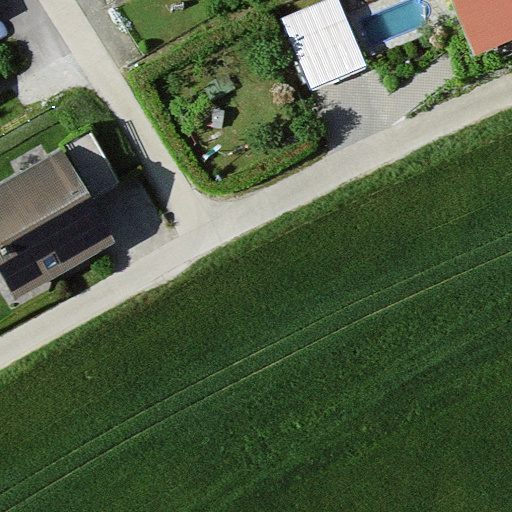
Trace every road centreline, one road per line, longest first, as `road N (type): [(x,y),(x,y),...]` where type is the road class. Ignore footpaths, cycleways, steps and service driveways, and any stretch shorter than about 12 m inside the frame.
road 1 (residential): [(0,358),(208,235),(61,0)]
road 2 (track): [(511,94),(208,235)]
